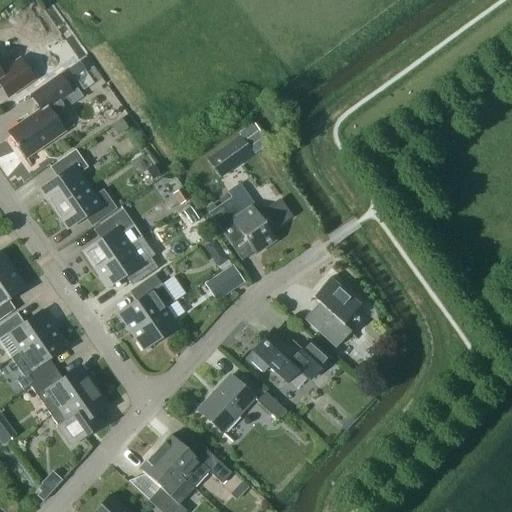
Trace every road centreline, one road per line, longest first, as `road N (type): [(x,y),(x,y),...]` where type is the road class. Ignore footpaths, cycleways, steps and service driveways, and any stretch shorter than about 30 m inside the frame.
road 1 (residential): [(151,408),(0,189)]
road 2 (residential): [(151,408),(261,299),(320,254)]
road 3 (residential): [(52,511),(151,408)]
